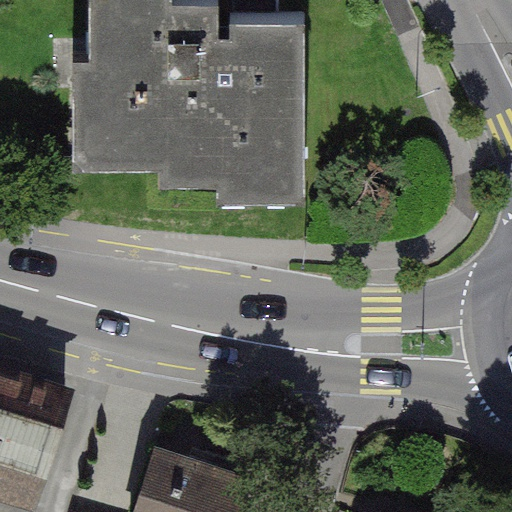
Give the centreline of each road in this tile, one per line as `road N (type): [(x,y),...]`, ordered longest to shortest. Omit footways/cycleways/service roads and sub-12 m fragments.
road 1 (secondary): [(268,341),(0,279)]
road 2 (secondary): [(502,288),(268,341)]
road 3 (secondary): [(349,377),(511,402)]
road 4 (residential): [(349,377),(313,511)]
road 5 (tertiary): [(484,16),(511,134)]
